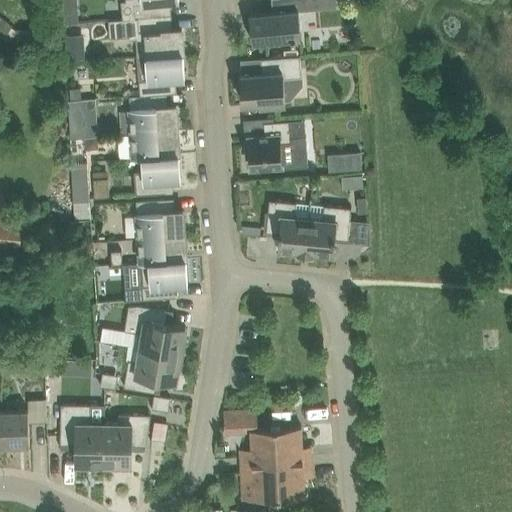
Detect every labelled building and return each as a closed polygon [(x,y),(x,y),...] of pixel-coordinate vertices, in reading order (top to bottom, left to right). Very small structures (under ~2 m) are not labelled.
[(121,0),(122,18),(164,14),(163,2),(170,1),(169,0),(121,0)] [(253,41),(273,39),(301,36),(299,8),(316,7),(315,0),(271,0),(273,11),(250,13),(253,41)] [(78,12),(64,13),(65,22),(79,22),(78,12)] [(0,14),(0,38),(1,39),(4,36),(9,41),(17,30),(12,26),(13,24),(0,14)] [(164,14),(122,18),(108,19),(97,20),(98,33),(109,33),(109,37),(129,35),(129,38),(136,37),(137,56),(146,55),(184,52),(182,28),(172,29),(172,26),(165,27),(164,14)] [(146,55),(148,79),(139,80),(140,94),(158,93),(159,93),(169,92),(169,80),(175,80),(175,78),(186,77),(184,52),(146,55)] [(301,57),(301,55),(281,56),(261,57),(262,71),(241,73),(243,103),(260,102),(260,106),(280,104),(288,104),(288,99),(286,78),(303,76),(303,66),(306,65),(306,57),(301,57)] [(140,94),(130,95),(132,132),(178,129),(176,104),(159,105),(159,93),(158,93),(140,94)] [(94,98),(84,98),(87,136),(96,136),(94,98)] [(251,165),(271,164),(284,163),(284,159),(283,141),(291,140),(289,119),(284,120),(264,121),(265,134),(249,135),(251,165)] [(180,152),(178,129),(132,132),(134,157),(143,156),(143,155),(180,152)] [(87,147),(97,147),(96,136),(87,136),(87,147)] [(328,153),(329,170),(362,167),(361,150),(328,153)] [(143,155),(143,156),(144,170),(135,171),(136,193),(165,192),(164,179),(181,178),(180,152),(143,155)] [(342,175),(342,188),(363,186),(362,174),(342,175)] [(94,177),(95,196),(110,195),(109,176),(94,177)] [(366,196),(358,197),(359,212),(367,211),(366,196)] [(139,237),(185,234),(183,209),(166,210),(165,198),(137,200),(139,237)] [(298,252),(306,253),(309,216),(295,215),(296,201),(270,199),(267,230),(280,232),(278,248),(298,249),(298,252)] [(309,216),(306,253),(314,254),(314,251),(334,253),(336,237),(349,238),(352,206),(325,204),(324,218),(309,216)] [(0,246),(21,249),(24,215),(0,212),(0,246)] [(187,258),(185,234),(139,237),(141,261),(187,258)] [(93,254),(93,237),(83,237),(83,254),(93,254)] [(111,249),(112,263),(123,262),(122,249),(111,249)] [(188,282),(187,258),(141,261),(143,298),(172,296),(171,284),(188,282)] [(138,261),(125,262),(127,296),(140,296),(138,261)] [(140,346),(184,353),(187,336),(184,335),(186,325),(166,322),(168,310),(174,311),(174,310),(139,304),(129,304),(125,329),(143,332),(140,346)] [(181,371),(184,353),(140,346),(138,360),(129,358),(124,385),(160,391),(160,390),(155,389),(157,377),(177,380),(178,370),(181,371)] [(18,367),(19,357),(13,356),(13,349),(3,348),(2,366),(18,367)] [(72,374),(73,358),(63,357),(62,373),(72,374)] [(103,371),(101,384),(116,387),(118,374),(103,371)] [(169,410),(171,397),(171,396),(155,393),(152,407),(169,410)] [(46,398),(28,398),(29,408),(3,409),(5,444),(30,443),(29,421),(47,420),(46,398)] [(86,465),(104,466),(105,421),(90,421),(91,403),(61,402),(61,419),(61,433),(61,447),(62,447),(62,442),(76,443),(76,462),(86,462),(86,465)] [(258,424),(257,408),(224,409),(225,431),(247,430),(247,425),(258,424)] [(105,421),(104,466),(122,466),(122,463),(132,463),(132,444),(145,444),(145,449),(146,449),(151,413),(119,412),(119,422),(105,421)] [(241,471),(254,471),(254,469),(273,468),(272,461),(284,461),(284,454),(303,453),(302,426),(281,426),(281,423),(272,423),(272,427),(251,428),(253,455),(241,455),(241,471)] [(154,426),(152,442),(164,444),(165,438),(166,438),(168,428),(154,426)] [(225,456),(225,445),(216,445),(217,456),(225,456)] [(313,452),(303,453),(284,454),(284,461),(272,461),(273,468),(254,469),(254,471),(255,498),(275,497),(276,501),(285,500),(285,497),(305,496),(304,468),(314,468),(313,452)]
